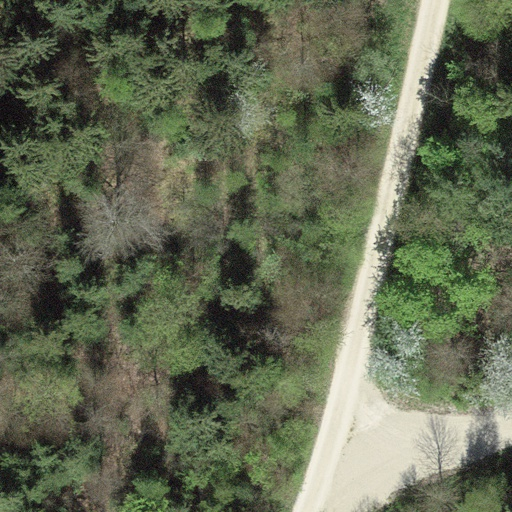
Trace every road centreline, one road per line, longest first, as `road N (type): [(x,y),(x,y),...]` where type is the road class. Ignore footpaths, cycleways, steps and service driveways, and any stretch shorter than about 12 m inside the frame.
road 1 (track): [(300,511),(433,0)]
road 2 (track): [(301,508),(511,421)]
